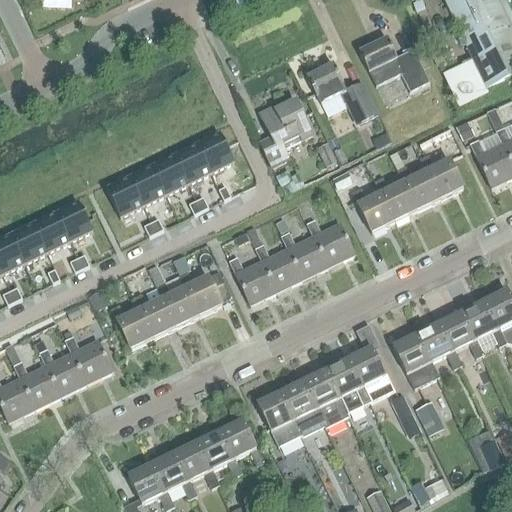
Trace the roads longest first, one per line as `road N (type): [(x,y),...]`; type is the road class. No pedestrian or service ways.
road 1 (residential): [(24,511),(83,437),(511,229)]
road 2 (residential): [(179,0),(269,196),(0,329)]
road 3 (tertiary): [(175,0),(110,33),(89,60),(43,88)]
